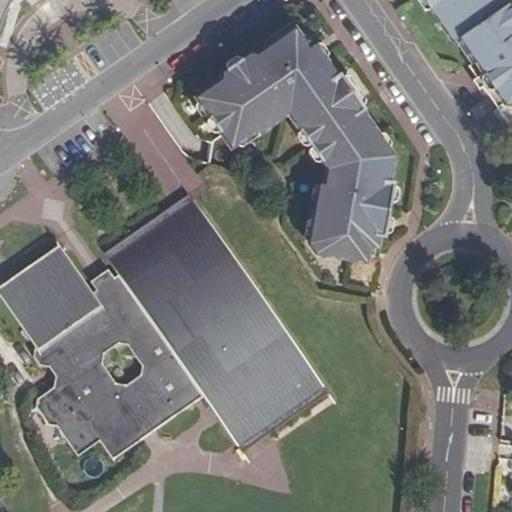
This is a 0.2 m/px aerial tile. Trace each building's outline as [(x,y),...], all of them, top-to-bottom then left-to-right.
[(0,0),(0,11),(1,8),(4,7),(9,0),(0,0)] [(511,0),(416,0),(417,1),(421,6),(426,7),(428,5),(454,42),(457,40),(474,64),(476,62),(485,74),(473,81),(480,91),(484,88),(490,96),(496,92),(503,103),(497,108),(511,130),(511,0)] [(317,63),(309,51),(298,36),(290,35),(259,56),(253,55),(224,75),(223,82),(198,99),(224,137),(232,148),(258,131),(260,134),(289,114),(329,171),(326,187),(321,186),(310,243),(317,252),(365,261),(367,247),(378,249),(380,236),(375,235),(376,223),(386,225),(393,185),(389,184),(393,159),(360,113),(364,110),(340,77),(337,78),(323,58),(317,63)] [(317,63),(323,58),(315,47),(309,51),(317,63)] [(476,62),(474,64),(465,70),(473,81),(485,74),(476,62)] [(152,425),(156,431),(204,397),(239,446),(323,385),(192,201),(107,261),(117,275),(113,277),(96,290),(92,293),(58,246),(0,286),(0,298),(35,347),(34,358),(38,365),(49,367),(55,363),(68,382),(58,389),(53,387),(37,398),(36,408),(48,424),(56,425),(77,456),(99,441),(114,460),(136,445),(132,439),(152,425)] [(375,235),(380,236),(384,237),(386,225),(376,223),(375,235)] [(90,281),(96,290),(113,277),(107,269),(90,281)] [(55,363),(49,367),(49,369),(55,377),(54,382),(53,387),(58,389),(68,382),(55,363)] [(132,439),(136,445),(156,431),(152,425),(132,439)]
